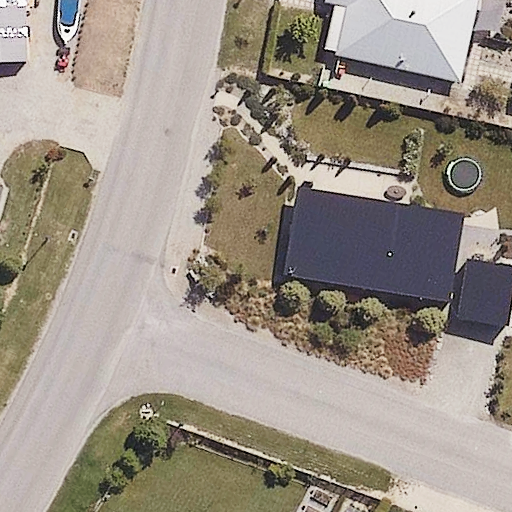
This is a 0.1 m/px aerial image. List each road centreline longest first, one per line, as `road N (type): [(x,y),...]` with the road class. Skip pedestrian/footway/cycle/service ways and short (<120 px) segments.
road 1 (residential): [(98,326),(511,483)]
road 2 (residential): [(98,326),(144,191),(186,0)]
road 3 (residential): [(0,500),(98,326)]
